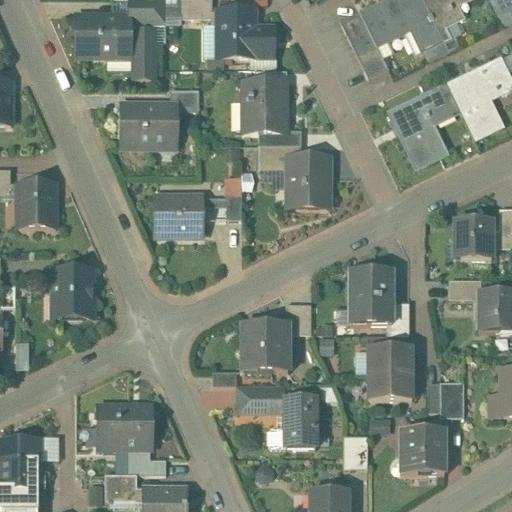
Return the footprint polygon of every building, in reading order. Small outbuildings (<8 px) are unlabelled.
[(443,47),(419,0),(391,0),(359,16),(364,28),(370,39),(375,49),(412,31),(424,56),(443,47)] [(419,0),(443,47),(450,43),(448,38),(447,38),(444,33),(456,27),(450,15),(452,14),(451,12),(475,0),(419,0)] [(486,0),(496,20),(509,14),(511,12),(511,3),(510,0),(486,0)] [(165,3),(138,3),(138,27),(165,27),(165,3)] [(211,3),(179,3),(179,23),(211,23),(211,3)] [(254,15),(217,15),(216,63),(254,63),(254,38),(254,15)] [(359,16),(339,26),(345,37),(364,28),(359,16)] [(129,21),(80,21),(80,61),(129,61),(129,59),(129,41),(129,21)] [(364,28),(345,37),(350,49),(370,39),(364,28)] [(269,32),(261,32),(259,34),(258,38),(254,38),(254,63),(269,63),(272,60),(272,34),(269,32)] [(153,35),(133,35),(133,41),(129,41),(129,59),(133,59),(133,83),(153,83),(153,35)] [(370,39),(350,49),(356,60),(376,51),(375,49),(370,39)] [(376,51),(356,60),(361,72),(381,62),(376,51)] [(381,62),(361,72),(367,84),(387,75),(381,62)] [(511,90),(499,64),(446,90),(455,110),(473,146),(501,132),(488,105),(511,93),(511,90)] [(3,87),(0,86),(0,129),(10,130),(10,96),(3,96),(3,87)] [(281,87),(241,87),(242,138),(248,138),(258,138),(285,138),(285,137),(285,116),(281,116),(281,87)] [(446,90),(388,118),(415,174),(445,159),(428,124),(455,110),(446,90)] [(198,95),(169,95),(170,109),(170,116),(174,116),(198,116),(198,95)] [(170,109),(145,109),(145,111),(121,111),(121,109),(120,109),(119,153),(146,153),(146,150),(173,150),(174,116),(170,116),(170,109)] [(285,138),(258,138),(258,151),(297,151),(297,137),(285,137),(285,138)] [(258,151),(257,151),(258,176),(288,176),(288,163),(297,163),(297,151),(258,151)] [(297,163),(288,163),(288,176),(288,212),(326,212),(326,163),(297,163)] [(0,199),(9,199),(9,173),(0,172),(0,199)] [(52,189),(16,189),(16,233),(55,233),(55,214),(52,215),(52,189)] [(240,200),(225,200),(225,225),(240,225),(240,200)] [(200,203),(158,203),(158,240),(200,240),(200,203)] [(511,214),(498,214),(498,246),(511,246),(511,214)] [(490,226),(454,226),(454,249),(459,249),(459,265),(490,265),(490,226)] [(91,276),(52,276),(52,323),(91,323),(91,276)] [(390,276),(349,277),(349,330),(389,330),(390,330),(390,311),(390,276)] [(479,285),(448,285),(448,305),(478,305),(478,297),(480,297),(479,285)] [(13,291),(0,290),(0,313),(14,313),(14,290),(13,291)] [(511,297),(480,297),(478,297),(478,305),(478,337),(511,337),(511,297)] [(310,309),(284,309),(284,330),(284,340),(287,340),(310,340),(310,309)] [(408,312),(390,311),(390,330),(389,330),(389,341),(389,342),(390,342),(408,342),(408,312)] [(284,330),(241,330),(242,378),(287,378),(287,340),(284,340),(284,330)] [(389,341),(366,341),(366,354),(390,354),(390,342),(389,342),(389,341)] [(18,372),(28,372),(27,346),(17,346),(18,372)] [(390,354),(366,354),(367,380),(408,379),(408,369),(410,369),(410,354),(390,354)] [(235,377),(211,377),(211,391),(235,391),(235,377)] [(408,379),(367,380),(367,406),(411,405),(410,390),(408,390),(408,379)] [(511,380),(502,380),(502,420),(511,420),(511,380)] [(439,418),(438,388),(427,388),(427,418),(439,418)] [(462,388),(438,388),(439,418),(439,424),(462,423),(462,388)] [(275,408),(276,391),(235,391),(235,408),(275,408)] [(314,404),(284,404),(284,433),(284,453),(284,454),(314,454),(314,404)] [(151,410),(96,410),(96,452),(126,452),(126,455),(151,455),(151,410)] [(284,453),(284,433),(270,433),(267,436),(267,450),(270,453),(284,453)] [(443,436),(400,436),(400,481),(443,480),(443,436)] [(366,442),(342,442),(342,474),(366,474),(366,442)] [(37,446),(1,446),(1,491),(37,491),(37,446)] [(165,464),(134,465),(134,480),(136,480),(165,480),(165,464)] [(134,480),(104,480),(104,495),(134,495),(136,495),(136,493),(136,480),(134,480)] [(1,491),(0,490),(0,511),(10,511),(11,501),(37,501),(37,491),(1,491)] [(90,490),(90,507),(103,507),(103,490),(90,490)] [(142,494),(136,493),(136,495),(134,495),(134,507),(141,507),(142,494)] [(185,511),(186,494),(142,494),(141,507),(141,511),(185,511)] [(346,511),(347,496),(309,496),(308,511),(346,511)] [(36,511),(37,501),(11,501),(10,511),(36,511)]
